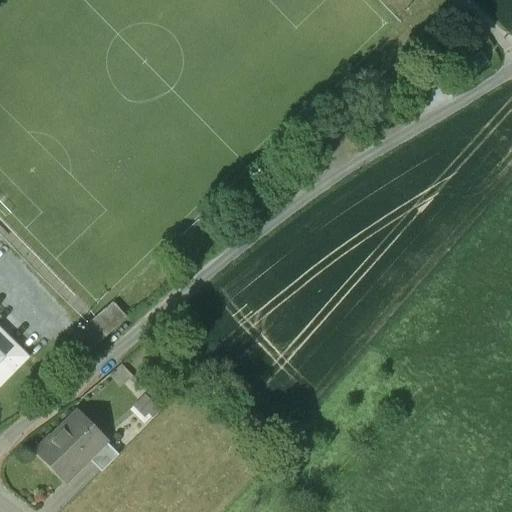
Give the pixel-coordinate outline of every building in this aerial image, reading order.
[(116,306),(84,330),(99,347),(130,322),(116,306)] [(0,384),(27,357),(0,330),(0,384)] [(84,330),(72,340),(87,357),(99,347),(84,330)] [(81,432),(69,421),(50,438),(50,437),(35,451),(50,466),(51,466),(66,481),(88,460),(102,446),(99,443),(85,428),(81,432)] [(118,455),(102,440),(99,443),(102,446),(88,460),(100,473),(118,455)]
